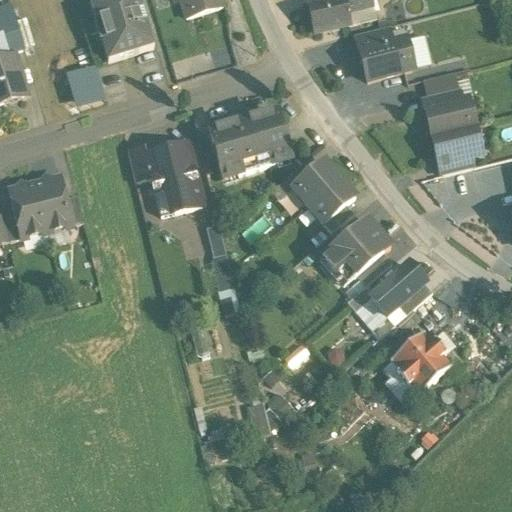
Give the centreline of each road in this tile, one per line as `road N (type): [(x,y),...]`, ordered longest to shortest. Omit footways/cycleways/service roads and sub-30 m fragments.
road 1 (unclassified): [(294,69),(388,193),(456,266),(511,292)]
road 2 (residential): [(0,156),(294,69)]
